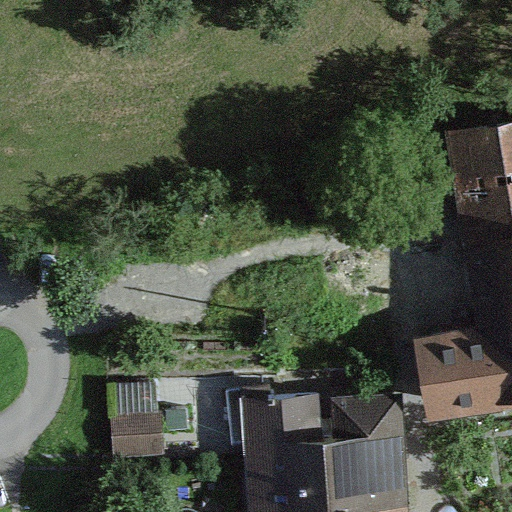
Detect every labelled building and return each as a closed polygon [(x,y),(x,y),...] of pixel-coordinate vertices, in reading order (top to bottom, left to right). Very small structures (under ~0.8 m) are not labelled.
[(502,386),(511,383),(511,120),(457,130),(490,316),(502,386)] [(434,397),(502,386),(490,316),(422,327),(434,397)] [(330,495),(401,491),(396,392),(324,395),(330,495)] [(258,499),(330,495),(324,395),(253,399),(258,499)] [(176,404),(125,409),(130,461),(180,457),(176,404)] [(330,495),(258,499),(258,511),(402,511),(401,491),(330,495)]
